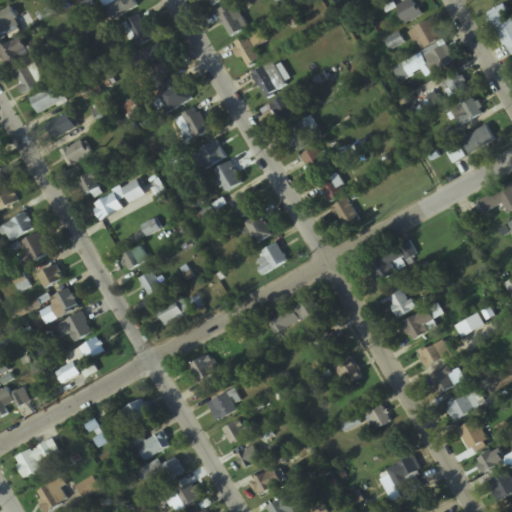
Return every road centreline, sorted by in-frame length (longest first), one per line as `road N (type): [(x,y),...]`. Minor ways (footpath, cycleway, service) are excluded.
road 1 (residential): [(477,511),(175,0)]
road 2 (residential): [(0,444),(511,160)]
road 3 (residential): [(243,511),(0,97)]
